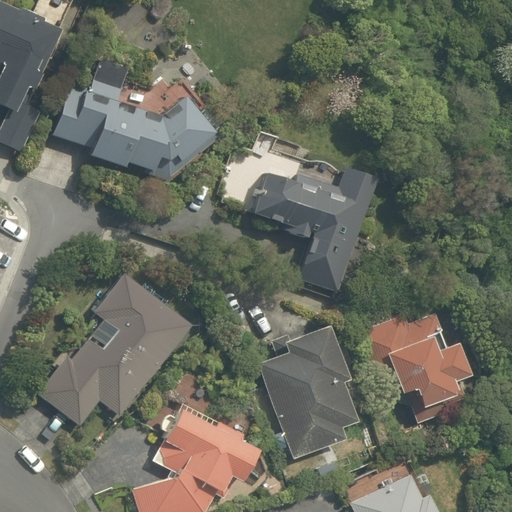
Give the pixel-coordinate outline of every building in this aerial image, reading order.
[(62,30),(0,2),(0,194),(38,109),(29,105),(62,30)] [(92,78),(72,71),(49,135),(91,150),(87,160),(127,175),(129,170),(152,178),(217,138),(181,96),(156,117),(122,105),(134,73),(98,60),(92,78)] [(335,296),(377,179),(342,167),(334,189),(295,175),(291,185),(266,175),(250,219),(281,230),(279,235),(304,244),(291,280),(335,296)] [(101,324),(36,398),(74,432),(98,405),(116,421),(192,335),(126,277),(92,315),(101,324)] [(434,331),(366,304),(348,348),(395,377),(403,404),(420,399),(424,413),(454,405),(447,381),(467,375),(459,345),(436,351),(429,343),(434,331)] [(286,357),(256,368),(291,462),(345,442),(340,428),(357,421),(345,387),(351,385),(331,330),(283,349),(286,357)] [(263,455),(186,413),(154,463),(176,478),(131,492),(135,511),(214,511),(231,482),(245,489),(263,455)] [(349,511),(433,511),(428,500),(419,504),(405,476),(346,505),(349,511)]
